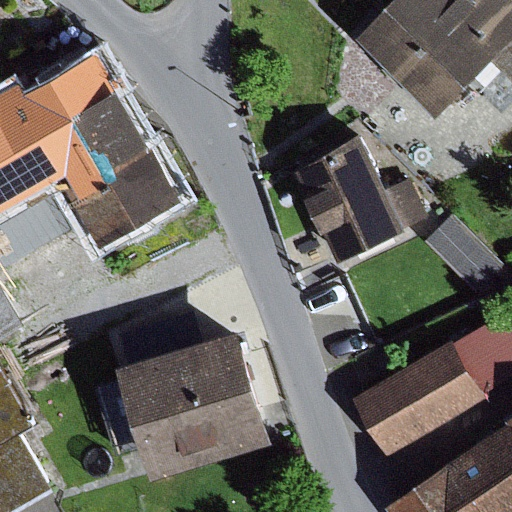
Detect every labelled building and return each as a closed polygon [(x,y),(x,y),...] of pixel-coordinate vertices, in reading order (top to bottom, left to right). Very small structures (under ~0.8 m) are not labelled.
[(511,41),(511,0),(396,0),(355,41),(434,120),(511,41)] [(0,211),(56,177),(100,251),(182,205),(99,58),(23,104),(17,94),(0,103),(0,211)] [(359,140),(292,173),(338,265),(404,232),(359,140)] [(504,266),(453,216),(426,244),(477,293),(504,266)] [(0,344),(26,330),(0,287),(0,344)] [(452,342),(353,400),(388,458),(486,400),(483,395),(511,378),(511,309),(453,345),(452,342)] [(236,334),(115,371),(150,484),(271,447),(236,334)] [(0,371),(0,447),(20,436),(34,429),(0,371)] [(511,511),(511,420),(383,510),(384,511),(511,511)] [(0,447),(0,511),(19,511),(53,494),(20,436),(0,447)]
